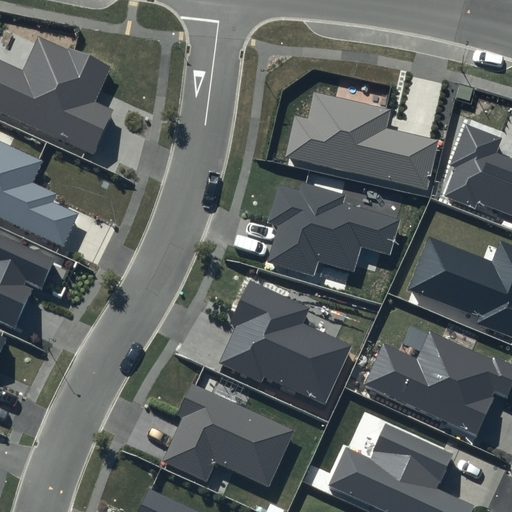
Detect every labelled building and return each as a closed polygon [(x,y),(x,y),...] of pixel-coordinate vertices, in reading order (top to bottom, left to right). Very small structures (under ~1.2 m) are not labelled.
[(22,69),(0,59),(0,111),(94,154),(113,111),(95,102),(110,67),(37,34),(22,69)] [(314,92),(308,119),(294,116),(285,157),(427,189),(438,139),(386,127),(390,109),(314,92)] [(511,157),(497,152),(502,138),(466,124),(450,165),(455,167),(444,195),(474,207),(476,202),(511,216),(511,157)] [(0,217),(63,246),(78,213),(53,202),(57,193),(34,183),(44,161),(0,141),(0,217)] [(390,256),(401,220),(343,203),(346,194),(302,181),(300,189),(279,183),(268,222),(278,225),(267,262),(315,276),(319,262),(354,273),(361,248),(390,256)] [(54,259),(0,234),(0,320),(16,328),(33,289),(23,285),(25,279),(41,287),(54,259)] [(428,237),(408,289),(478,317),(475,325),(511,338),(511,244),(500,240),(491,262),(428,237)] [(249,280),(230,323),(236,326),(219,364),(262,383),(264,377),(325,404),(351,345),(303,323),(309,307),(249,280)] [(511,385),(511,367),(429,330),(415,358),(383,344),(364,385),(476,436),(497,391),(507,396),(511,385)] [(295,430),(192,383),(176,416),(182,419),(163,461),(207,482),(216,463),(269,487),(295,430)] [(386,424),(370,458),(345,446),(326,486),(383,511),(471,511),(475,505),(437,488),(453,454),(386,424)] [(137,511),(202,511),(149,488),(137,511)]
